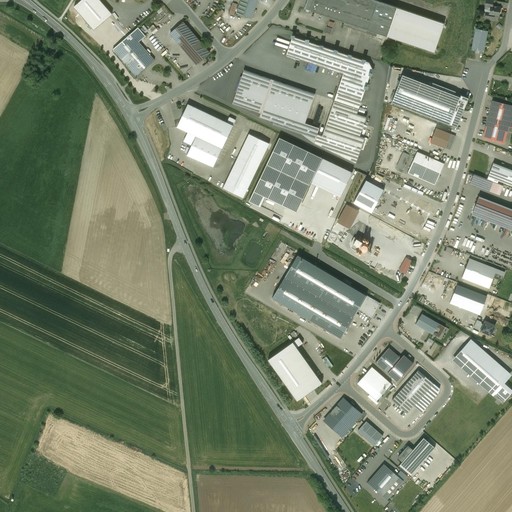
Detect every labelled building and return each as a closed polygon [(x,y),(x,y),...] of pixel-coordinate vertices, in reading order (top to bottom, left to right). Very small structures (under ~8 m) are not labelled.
[(112,14),(99,0),(81,0),(74,7),(94,30),(95,28),(112,14)] [(241,0),(236,13),(241,15),(242,15),(246,16),(246,17),(251,18),(257,0),(241,0)] [(397,7),(375,0),(307,0),(304,9),(306,9),(309,10),(344,22),(343,25),(347,27),(348,23),(387,37),(397,7)] [(233,2),(229,13),(233,15),(237,4),(233,2)] [(493,5),(490,5),(490,7),(489,13),(488,15),(494,16),(499,17),(500,12),(501,12),(502,8),(496,7),(497,6),(493,5)] [(439,22),(397,7),(387,37),(434,53),(444,23),(441,23),(442,22),(440,21),(439,22)] [(210,53),(184,22),(171,34),(196,64),(210,53)] [(138,27),(113,49),(133,72),(136,76),(139,73),(140,73),(154,60),(139,42),(146,36),(138,27)] [(488,31),(475,28),(471,48),(484,51),(488,31)] [(369,62),(292,36),(286,55),(287,56),(299,60),(300,60),(343,74),(336,93),(361,101),(372,69),(369,62)] [(315,94),(244,70),(232,103),(261,113),(259,117),(274,122),(273,124),(301,134),(314,143),(317,134),(319,128),(305,123),(315,94)] [(468,99),(402,74),(391,103),(456,128),(468,99)] [(361,101),(336,93),(322,135),(317,134),(314,143),(356,163),(364,138),(360,136),(366,117),(357,114),(361,101)] [(511,105),(493,101),(487,121),(506,126),(511,126),(511,105)] [(227,122),(188,104),(177,127),(196,136),(222,148),(233,125),(227,122)] [(236,120),(229,117),(227,122),(233,125),(236,120)] [(506,126),(487,121),(483,137),(502,142),(506,126)] [(450,134),(436,128),(430,142),(445,148),(450,134)] [(269,143),(249,134),(223,188),(243,198),(269,143)] [(455,136),(450,134),(445,148),(450,150),(455,136)] [(222,148),(196,136),(187,155),(213,166),(222,148)] [(322,158),(279,137),(249,201),(261,207),(265,197),(281,204),(287,208),(296,212),(322,158)] [(402,169),(409,154),(403,151),(396,167),(402,169)] [(444,164),(417,151),(408,172),(435,185),(444,164)] [(352,172),(324,158),(313,181),(341,194),(352,172)] [(511,169),(494,162),(488,177),(511,185),(511,169)] [(503,185),(474,174),(470,184),(500,194),(503,185)] [(387,191),(366,180),(354,202),(417,237),(433,207),(391,184),(387,191)] [(491,205),(477,200),(472,214),(485,219),(491,205)] [(358,211),(347,205),(338,222),(349,227),(358,211)] [(504,210),(491,205),(485,219),(498,224),(504,210)] [(511,211),(510,210),(509,210),(509,212),(504,210),(498,224),(511,229),(511,211)] [(499,244),(466,231),(459,250),(491,262),(499,244)] [(361,241),(356,238),(353,244),(358,247),(361,241)] [(369,246),(361,241),(358,247),(366,251),(369,246)] [(381,303),(297,255),(285,276),(354,316),(355,317),(358,311),(372,319),(381,303)] [(406,258),(403,263),(409,266),(412,261),(406,258)] [(469,259),(462,276),(488,286),(492,277),(501,280),(504,272),(469,259)] [(409,266),(403,263),(400,270),(405,273),(409,266)] [(444,290),(449,278),(429,271),(427,276),(431,277),(430,280),(440,284),(439,288),(444,290)] [(354,316),(285,276),(272,298),(341,338),(354,316)] [(487,296),(457,284),(450,302),(480,313),(487,296)] [(422,313),(416,324),(433,334),(439,323),(422,313)] [(496,325),(485,320),(479,331),(491,336),(496,325)] [(445,327),(439,323),(433,334),(439,337),(445,327)] [(298,401),(323,383),(298,348),(304,344),(299,337),(268,359),(298,401)] [(472,338),(453,359),(493,396),(495,393),(503,400),(511,390),(511,389),(504,383),(511,375),(472,338)] [(389,347),(376,363),(388,373),(401,358),(389,347)] [(323,358),(329,368),(333,366),(326,356),(323,358)] [(372,368),(359,383),(377,399),(390,384),(372,368)] [(419,370),(392,399),(407,413),(434,383),(419,370)] [(343,399),(325,421),(343,436),(361,414),(343,399)] [(366,421),(358,431),(374,445),(383,436),(378,432),(377,431),(373,427),(371,425),(366,421)] [(435,447),(423,437),(399,465),(411,475),(435,447)] [(384,464),(368,483),(387,500),(404,481),(403,481),(397,475),(384,464)] [(397,475),(403,481),(408,476),(401,470),(397,475)]
